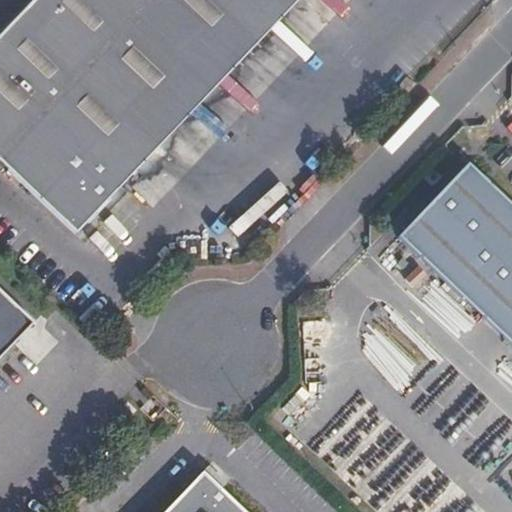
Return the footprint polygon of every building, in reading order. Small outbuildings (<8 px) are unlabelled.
[(268,7),(260,0),(41,0),(0,44),(0,161),(65,223),(268,7)] [(416,92),(422,85),(413,76),(398,92),(403,96),(412,89),(416,92)] [(511,202),(470,162),(399,236),(511,343),(511,202)] [(0,355),(31,323),(0,294),(0,355)] [(241,511),(206,478),(173,511),(241,511)]
